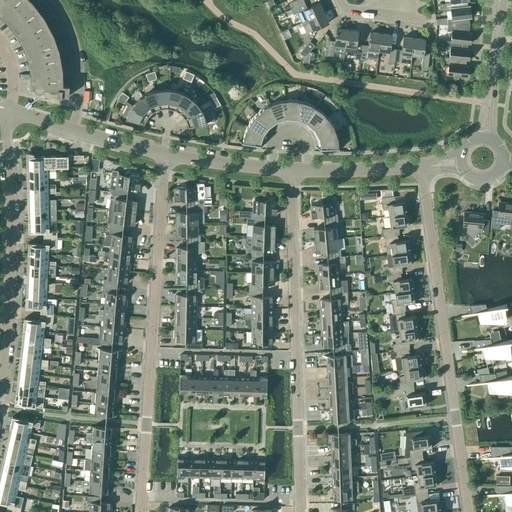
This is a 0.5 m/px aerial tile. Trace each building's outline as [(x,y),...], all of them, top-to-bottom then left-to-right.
[(73,89),(73,68),(69,48),(62,29),(52,11),(44,0),(0,0),(0,14),(9,23),(17,34),(24,46),(28,59),(31,73),(31,87),(35,87),(35,88),(36,89),(36,90),(37,90),(38,91),(39,91),(40,91),(41,91),(42,90),(43,90),(43,89),(43,88),(44,88),(51,88),(50,92),(57,92),(57,95),(68,97),(69,89),(73,89)] [(291,9),(305,3),(303,0),(296,0),(288,4),(291,9)] [(467,7),(467,1),(469,1),(469,0),(449,0),(450,2),(445,3),(439,4),(440,10),(446,10),(450,9),(467,7)] [(301,23),(324,13),(319,3),(307,8),(305,3),(291,9),(293,15),(297,13),(301,23)] [(448,25),(469,25),(469,18),(471,17),(470,7),(467,7),(450,9),(451,18),(435,20),(436,25),(448,25)] [(324,13),(301,23),(305,33),(329,23),(324,13)] [(468,43),(470,44),(471,33),(469,33),(469,25),(448,25),(447,31),(452,32),(451,41),(468,43)] [(344,54),(347,29),(336,28),(335,41),(329,41),(327,56),(333,56),(333,52),(344,54)] [(361,58),(362,45),(356,44),(358,31),(347,29),(344,54),(355,55),(354,59),(361,60),(361,58)] [(367,58),(367,57),(377,59),(378,51),(381,34),(370,32),(368,46),(362,45),(361,58),(367,58)] [(394,62),(396,49),(390,49),(392,35),(381,34),(378,51),(389,52),(388,64),(394,64),(394,62)] [(412,55),(414,38),(403,37),(402,50),(396,49),(394,62),(400,63),(401,54),(412,55)] [(414,38),(412,55),(423,57),(421,68),(427,69),(429,54),(423,53),(425,39),(414,38)] [(305,57),(314,45),(309,41),(299,53),(305,57)] [(451,41),(446,41),(445,48),(450,48),(449,58),(466,60),(469,60),(470,50),(467,49),(468,43),(451,41)] [(449,58),(444,57),(444,64),(448,65),(447,75),(467,77),(468,66),(466,66),(466,60),(449,58)] [(167,108),(168,89),(166,89),(157,90),(155,91),(160,109),(161,108),(166,108),(167,108)] [(174,110),(182,92),(179,91),(171,89),(168,89),(167,108),(168,108),(173,109),(174,110)] [(159,109),(160,109),(155,91),(152,91),(145,95),(142,96),(153,112),(154,111),(159,109)] [(119,96),(126,101),(129,97),(122,92),(119,96)] [(181,114),(193,100),(191,98),(184,93),(182,92),(174,110),(175,110),(180,113),(181,114)] [(213,93),(207,96),(209,101),(216,97),(213,93)] [(124,104),(126,101),(119,96),(117,100),(123,104),(124,104)] [(152,112),(153,112),(142,96),(140,98),(134,104),(133,106),(148,117),(148,116),(152,112)] [(185,119),(202,110),(200,108),(195,101),(193,100),(181,114),(182,114),(185,118),(185,119)] [(298,116),(301,102),(295,100),(290,100),(285,101),(287,115),(292,114),(298,116)] [(148,117),(133,106),(126,101),(124,104),(127,105),(123,113),(122,117),(126,118),(144,124),(145,122),(147,118),(148,117)] [(281,116),(287,115),(285,101),(280,101),(275,103),(270,105),(276,118),(281,116)] [(308,120),(315,108),(311,105),(306,103),(301,102),(298,116),(303,117),(308,120)] [(271,120),(276,118),(270,105),(265,107),(261,110),(257,114),(267,124),(271,120)] [(316,127),(327,118),(324,114),(320,110),(315,108),(308,120),(312,123),(316,127)] [(202,110),(185,119),(186,120),(188,125),(188,127),(206,123),(206,120),(203,113),(202,110)] [(263,128),(267,124),(257,114),(253,118),(250,122),(247,127),(260,133),(263,128)] [(321,137),(335,132),(333,127),(331,122),(327,118),(316,127),(319,131),(321,137)] [(258,138),(260,133),(247,127),(245,131),(243,136),(243,141),(237,141),(265,145),(265,144),(257,143),(258,138)] [(335,132),(321,137),(323,142),(324,147),(316,147),(315,148),(343,148),(343,147),(338,147),(338,142),(337,137),(335,132)] [(56,167),(56,168),(68,168),(68,160),(83,160),(83,155),(29,157),(29,168),(56,167)] [(55,168),(56,168),(56,167),(29,168),(29,179),(48,178),(48,172),(55,172),(55,168)] [(113,192),(127,194),(127,188),(138,189),(140,174),(129,172),(129,176),(119,174),(118,171),(112,170),(111,173),(109,192),(113,192)] [(29,190),(56,189),(55,184),(48,185),(48,178),(29,179),(29,190)] [(95,189),(96,180),(90,179),(89,189),(88,203),(94,203),(95,189)] [(204,206),(211,205),(211,197),(205,197),(205,187),(203,183),(196,184),(194,187),(186,188),(186,184),(175,184),(175,200),(186,200),(186,206),(204,206)] [(30,200),(56,200),(56,199),(48,200),(48,194),(56,193),(56,189),(29,190),(30,200)] [(126,200),(127,194),(113,192),(112,198),(110,198),(108,210),(135,213),(137,201),(131,200),(126,200)] [(388,216),(407,214),(407,213),(406,213),(408,212),(408,203),(405,203),(405,202),(406,202),(406,201),(395,203),(394,196),(381,198),(383,210),(388,210),(388,216)] [(250,219),(264,219),(264,213),(275,214),(276,198),(265,197),(265,201),(254,200),(253,212),(251,212),(250,218),(250,219)] [(30,211),(56,211),(56,200),(30,200),(30,211)] [(324,222),(337,221),(337,214),(334,214),(333,203),(322,204),(322,200),(321,200),(311,202),(312,217),(323,216),(324,222)] [(511,203),(499,202),(498,211),(492,210),(490,228),(499,229),(500,224),(511,224),(511,203)] [(175,224),(197,224),(204,224),(204,212),(204,206),(211,206),(211,205),(204,206),(186,206),(186,212),(181,212),(175,212),(175,224)] [(134,225),(135,213),(108,210),(113,211),(112,221),(110,221),(109,228),(123,229),(123,223),(129,224),(134,225)] [(49,222),(56,221),(56,211),(30,211),(30,222),(49,222)] [(488,235),(489,221),(483,220),(484,214),(464,212),(463,226),(466,226),(466,232),(471,239),(478,233),(481,233),(481,234),(488,235)] [(384,236),(399,234),(399,227),(408,226),(408,224),(409,224),(409,215),(407,215),(407,214),(388,216),(390,228),(382,229),(383,236),(384,236)] [(250,219),(250,218),(247,218),(246,225),(253,226),(252,236),(252,237),(274,237),(275,225),(269,225),(264,225),(264,219),(250,219)] [(314,241),(337,239),(336,228),(338,228),(337,221),(324,222),(324,228),(319,229),(319,228),(313,229),(314,241)] [(49,228),(49,222),(30,222),(28,222),(28,233),(43,233),(43,238),(57,238),(56,228),(49,228)] [(186,242),(200,242),(200,235),(200,230),(197,230),(197,224),(175,224),(175,236),(181,236),(186,236),(186,242)] [(122,235),(123,229),(109,228),(108,234),(106,234),(103,243),(103,245),(110,246),(131,248),(132,236),(122,235)] [(410,252),(409,251),(411,251),(411,242),(408,242),(408,240),(409,240),(399,241),(397,235),(399,234),(384,236),(386,248),(391,248),(391,255),(410,252)] [(252,237),(252,236),(246,236),(245,247),(245,254),(249,254),(263,255),(263,249),(268,249),(274,249),(274,237),(252,237)] [(56,249),(57,238),(43,238),(43,244),(28,243),(27,255),(30,255),(30,254),(49,255),(49,249),(56,249)] [(341,256),(345,256),(344,249),(338,250),(337,239),(314,241),(316,253),(321,252),(326,252),(327,258),(341,257),(341,256)] [(176,259),(197,259),(197,248),(200,248),(200,242),(186,242),(186,248),(176,248),(176,259)] [(130,259),(131,248),(110,246),(110,252),(104,252),(104,257),(130,259)] [(389,274),(402,272),(402,266),(411,264),(411,265),(411,264),(411,263),(412,263),(412,254),(410,254),(410,252),(391,255),(393,267),(388,267),(389,274)] [(48,261),(49,255),(30,254),(30,255),(29,265),(55,266),(56,262),(48,261)] [(263,261),(263,255),(249,254),(249,261),(251,261),(251,272),(273,273),(274,261),(263,261)] [(318,276),(339,275),(338,269),(345,268),(345,263),(345,256),(341,256),(341,257),(327,258),(327,264),(317,264),(318,276)] [(128,271),(130,259),(104,257),(103,261),(109,263),(108,269),(128,271)] [(196,271),(197,259),(176,259),(176,271),(196,271)] [(55,271),(55,266),(29,265),(29,276),(48,277),(48,270),(55,271)] [(224,281),(224,268),(216,267),(216,281),(224,281)] [(127,282),(128,271),(108,269),(107,280),(104,279),(103,286),(117,287),(117,281),(127,282)] [(196,276),(196,271),(176,271),(176,283),(186,283),(186,289),(196,289),(200,289),(204,289),(204,282),(204,278),(196,276)] [(273,285),(273,273),(251,272),(251,283),(248,283),(248,290),(262,290),(262,284),(273,285)] [(395,293),(413,290),(413,289),(414,289),(414,280),(411,280),(411,279),(412,279),(412,278),(402,279),(400,273),(402,273),(402,272),(389,274),(387,274),(388,281),(392,281),(393,281),(395,293)] [(343,292),(347,292),(346,280),(339,280),(339,275),(318,276),(319,288),(329,287),(329,293),(343,292)] [(47,283),(48,277),(29,276),(28,287),(62,288),(62,284),(47,283)] [(381,276),(373,277),(374,284),(382,283),(381,276)] [(116,293),(117,287),(103,286),(102,293),(106,293),(105,304),(125,306),(126,294),(116,293)] [(62,293),(62,288),(28,287),(28,297),(47,298),(47,292),(62,293)] [(199,296),(200,289),(196,289),(186,289),(186,295),(176,294),(176,306),(196,307),(196,296),(199,296)] [(262,296),(262,290),(248,290),(248,297),(252,297),(252,308),(272,308),(272,296),(262,296)] [(405,311),(405,304),(414,303),(415,303),(414,301),(416,301),(416,292),(413,292),(413,291),(413,290),(395,293),(396,299),(391,300),(393,312),(405,311)] [(320,312),(341,310),(341,304),(348,304),(347,292),(343,292),(329,293),(330,299),(320,300),(320,312)] [(28,297),(25,297),(25,309),(40,309),(40,315),(53,316),(54,305),(46,305),(47,298),(28,297)] [(105,304),(104,310),(98,309),(98,315),(104,315),(124,317),(125,306),(105,304)] [(487,310),(485,304),(468,306),(471,314),(457,318),(477,313),(480,323),(505,321),(504,306),(507,305),(506,305),(487,310)] [(196,318),(196,307),(176,306),(175,318),(196,318)] [(272,320),(272,308),(252,308),(251,314),(244,314),(244,320),(251,320),(272,320)] [(342,322),(342,321),(341,310),(320,312),(321,323),(342,322)] [(399,331),(417,328),(417,327),(418,327),(418,318),(415,318),(415,317),(416,317),(416,316),(406,318),(404,311),(406,311),(405,311),(393,312),(391,313),(392,314),(389,315),(391,330),(393,331),(399,331)] [(52,326),(53,316),(40,315),(39,320),(24,318),(23,330),(25,330),(44,332),(45,326),(52,326)] [(103,320),(103,326),(99,326),(99,327),(103,327),(123,329),(124,317),(104,315),(98,315),(98,320),(103,320)] [(195,329),(196,318),(175,318),(175,329),(195,329)] [(272,331),(272,320),(251,320),(251,331),(272,331)] [(322,334),(342,333),(342,327),(348,326),(348,321),(342,321),(342,322),(321,323),(322,334)] [(122,340),(123,329),(99,327),(99,338),(98,345),(111,346),(112,346),(112,340),(122,340)] [(396,344),(392,344),(393,351),(395,351),(409,349),(409,342),(418,341),(418,339),(420,339),(420,330),(417,330),(417,329),(417,328),(399,331),(399,337),(395,339),(396,344)] [(195,341),(195,329),(175,329),(175,341),(186,341),(195,341)] [(43,338),(44,332),(25,330),(24,340),(50,343),(50,339),(43,338)] [(272,343),(272,331),(251,331),(251,343),(272,343)] [(366,332),(357,333),(358,346),(367,345),(367,343),(366,332)] [(333,346),(333,352),(346,351),(350,351),(350,345),(346,345),(346,344),(343,344),(342,333),(322,334),(322,346),(333,346)] [(492,345),(490,339),(474,340),(476,349),(462,352),(462,353),(482,348),(485,358),(510,356),(509,341),(511,341),(511,340),(492,345)] [(49,348),(50,343),(24,340),(23,351),(41,353),(42,347),(49,348)] [(111,350),(112,346),(111,346),(111,350),(96,349),(99,350),(98,360),(117,362),(118,351),(122,351),(111,350)] [(403,369),(421,367),(422,367),(422,366),(421,366),(422,365),(422,356),(419,357),(419,355),(420,355),(420,354),(410,356),(408,349),(395,351),(393,351),(389,352),(390,358),(394,358),(395,370),(403,369)] [(47,365),(48,360),(41,360),(41,353),(23,351),(22,362),(47,365)] [(370,354),(372,373),(379,373),(376,353),(370,354)] [(334,356),(322,356),(322,357),(326,357),(327,367),(346,366),(352,366),(351,355),(334,356)] [(116,372),(117,362),(98,360),(97,371),(116,372)] [(52,370),(53,366),(47,365),(22,362),(20,373),(39,375),(40,369),(52,370)] [(328,378),(347,377),(346,366),(327,367),(328,378)] [(397,389),(413,387),(414,387),(413,387),(413,380),(422,379),(423,379),(422,377),(424,377),(424,368),(421,368),(421,367),(403,369),(404,375),(399,377),(400,382),(396,382),(397,389)] [(223,394),(223,376),(218,375),(218,369),(213,369),(213,375),(212,375),(212,394),(223,394)] [(190,394),(191,375),(180,374),(181,370),(180,370),(179,397),(180,397),(180,393),(190,394)] [(234,395),(234,376),(234,370),(228,370),(228,376),(223,376),(223,394),(234,395)] [(256,377),(256,370),(250,370),(249,376),(245,376),(244,395),(255,395),(256,377)] [(115,383),(116,372),(97,371),(97,376),(91,376),(90,381),(96,382),(115,383)] [(38,381),(39,375),(20,373),(19,383),(45,386),(45,382),(38,381)] [(256,377),(255,395),(266,396),(266,400),(267,374),(266,373),(266,377),(256,377)] [(511,376),(496,380),(495,374),(489,374),(478,375),(480,383),(466,386),(466,387),(487,382),(489,392),(497,392),(498,396),(506,395),(506,392),(511,391),(511,376)] [(201,394),(202,375),(191,375),(190,394),(201,394)] [(212,394),(212,375),(202,375),(201,394),(212,394)] [(244,395),(245,376),(234,376),(234,395),(244,395)] [(328,389),(352,388),(352,382),(347,382),(347,377),(328,378),(328,389)] [(114,394),(115,383),(96,382),(95,392),(114,394)] [(44,391),(45,386),(19,383),(18,394),(36,396),(37,390),(44,391)] [(413,387),(397,389),(389,391),(390,398),(402,396),(402,401),(407,401),(408,407),(407,407),(407,408),(427,405),(427,404),(426,404),(427,404),(427,394),(425,394),(425,393),(425,392),(415,394),(413,387)] [(329,400),(348,399),(348,393),(352,393),(352,388),(328,389),(329,400)] [(113,405),(114,394),(95,392),(95,403),(113,405)] [(18,394),(15,393),(14,405),(42,408),(43,403),(36,403),(36,396),(18,394)] [(329,411),(348,410),(348,399),(329,400),(329,411)] [(113,415),(113,405),(95,403),(94,413),(90,413),(90,414),(117,416),(117,415),(113,415)] [(348,410),(329,411),(330,421),(326,421),(326,422),(353,421),(353,420),(349,420),(348,410)] [(12,428),(30,433),(31,426),(39,428),(40,423),(12,417),(9,428),(12,429),(12,428)] [(86,437),(111,439),(111,428),(116,429),(116,428),(112,428),(89,426),(89,427),(93,427),(92,433),(86,432),(86,437)] [(29,439),(30,433),(12,428),(12,429),(10,439),(35,445),(35,444),(36,440),(29,439)] [(404,458),(422,455),(422,449),(433,447),(433,437),(430,437),(430,435),(426,436),(426,435),(423,436),(422,431),(405,433),(404,458)] [(57,432),(56,438),(63,440),(64,440),(65,433),(57,432)] [(331,445),(350,444),(350,434),(353,434),(353,433),(327,434),(327,435),(331,435),(331,445)] [(110,450),(111,439),(86,437),(86,443),(92,443),(91,449),(110,450)] [(34,449),(35,445),(10,439),(7,449),(25,454),(27,447),(34,449)] [(331,456),(350,455),(350,444),(331,445),(331,456)] [(511,446),(490,447),(491,457),(477,460),(478,460),(498,457),(500,467),(511,467),(511,446)] [(24,460),(25,454),(7,449),(5,460),(30,466),(31,461),(24,460)] [(109,461),(110,450),(91,449),(91,459),(109,461)] [(188,477),(189,458),(178,458),(178,454),(177,454),(177,458),(177,477),(177,481),(178,477),(188,477)] [(332,467),(351,466),(350,455),(331,456),(332,467)] [(253,460),(253,479),(263,479),(263,483),(264,483),(265,456),(264,456),(264,460),(253,460)] [(417,476),(436,473),(435,473),(435,472),(436,472),(436,463),(434,463),(433,462),(434,462),(434,461),(424,462),(422,456),(423,456),(410,457),(411,470),(416,470),(417,476)] [(199,478),(199,459),(189,458),(188,477),(199,478)] [(91,459),(84,459),(83,470),(90,470),(109,471),(109,461),(91,459)] [(210,478),(210,459),(199,459),(199,478),(210,478)] [(220,478),(221,459),(210,459),(210,478),(220,478)] [(231,479),(232,460),(221,459),(220,478),(231,479)] [(29,470),(30,466),(5,460),(2,470),(21,475),(22,468),(29,470)] [(242,479),(243,460),(232,460),(231,479),(242,479)] [(253,479),(253,460),(243,460),(242,479),(253,479)] [(386,461),(380,461),(380,462),(379,462),(380,469),(387,468),(386,461)] [(332,478),(351,477),(351,466),(332,467),(332,478)] [(19,481),(21,475),(2,470),(0,480),(26,487),(27,482),(19,481)] [(108,482),(109,471),(90,470),(89,481),(108,482)] [(60,480),(62,472),(55,471),(53,478),(60,480)] [(428,494),(428,493),(427,493),(427,487),(436,486),(437,486),(437,484),(438,484),(438,475),(435,475),(435,474),(436,474),(436,473),(417,476),(418,482),(413,483),(415,496),(428,494)] [(509,476),(496,476),(496,484),(509,484),(509,476)] [(333,488),(358,487),(358,482),(351,482),(351,477),(332,478),(333,488)] [(25,491),(26,487),(0,480),(0,492),(16,496),(17,489),(25,491)] [(89,481),(81,480),(81,486),(89,486),(89,491),(85,491),(85,492),(100,493),(100,497),(101,497),(101,493),(112,494),(112,493),(107,493),(108,482),(89,481)] [(59,494),(61,487),(54,485),(52,492),(59,494)] [(497,494),(483,496),(483,497),(504,494),(506,504),(511,504),(511,486),(496,486),(497,494)] [(340,503),(340,499),(356,499),(356,498),(352,498),(352,493),(358,493),(358,487),(333,488),(333,499),(329,499),(329,500),(340,499),(340,503)] [(0,492),(0,503),(8,505),(6,510),(11,511),(19,511),(22,503),(15,502),(16,496),(0,492)] [(429,500),(428,494),(415,496),(417,508),(421,508),(422,511),(436,511),(440,511),(440,510),(442,510),(442,501),(439,501),(439,500),(440,500),(439,499),(429,500)] [(101,497),(100,497),(87,496),(86,503),(90,503),(89,511),(109,511),(110,503),(100,503),(101,497)] [(52,503),(50,511),(58,511),(59,505),(52,503)] [(330,511),(350,511),(351,509),(354,509),(354,503),(340,503),(340,509),(330,509),(330,511)]
